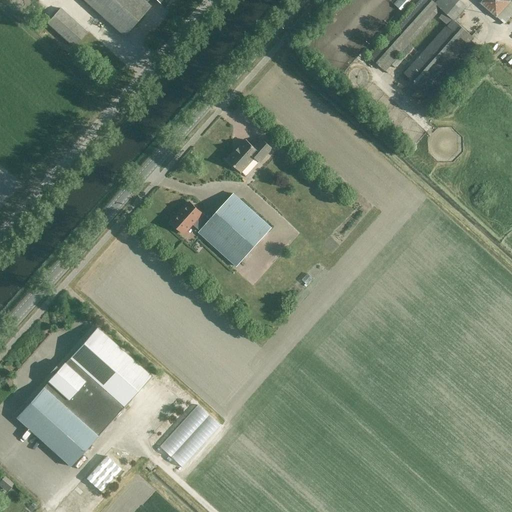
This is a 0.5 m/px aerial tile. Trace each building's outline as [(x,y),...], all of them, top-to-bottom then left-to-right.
[(158,0),(162,3),(164,0),(84,0),(124,35),(150,6),(146,2),(148,0),(158,0)] [(426,91),(428,89),(432,93),(452,71),(448,67),(474,38),(455,21),(467,7),(460,0),(437,0),(435,3),(431,0),(419,0),(386,37),(369,56),(386,71),(403,52),(403,53),(439,12),(441,15),(439,18),(448,26),(405,73),(426,91)] [(402,12),(412,0),(396,0),(393,4),(402,12)] [(505,24),(511,15),(511,2),(511,0),(481,0),(479,3),(497,18),(505,24)] [(74,47),(88,31),(61,8),(48,23),(74,47)] [(261,162),(273,148),(263,139),(255,147),(247,140),(241,147),(240,147),(234,153),(235,153),(229,160),(242,172),(255,157),(261,162)] [(272,227),(235,194),(220,210),(209,222),(201,215),(203,213),(191,202),(172,222),(184,233),(193,224),(201,231),(200,232),(237,266),(272,227)] [(307,284),(313,278),(308,274),(302,280),(307,284)] [(98,329),(67,364),(66,364),(59,371),(58,369),(54,373),(56,375),(49,382),(50,383),(18,419),(73,467),(153,377),(98,329)] [(198,403),(160,445),(183,466),(221,424),(198,403)] [(107,456),(87,478),(102,491),(122,469),(107,456)] [(0,486),(6,492),(14,483),(5,475),(0,481),(0,486)] [(31,511),(32,511),(37,507),(33,503),(28,508),(31,511)]
